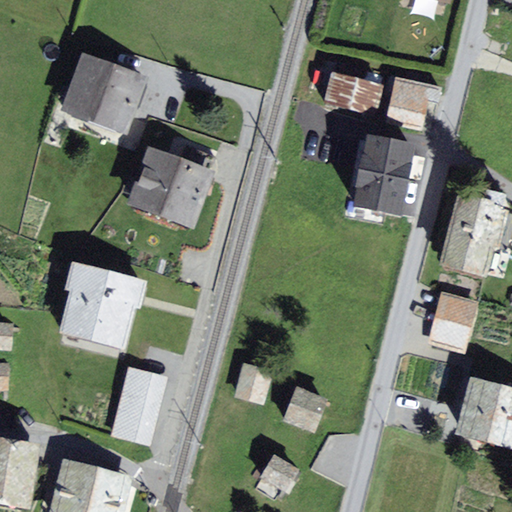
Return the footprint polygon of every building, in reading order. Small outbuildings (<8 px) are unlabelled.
[(120,135),(139,87),(80,64),(61,113),(120,135)] [(376,119),(383,90),(325,76),(318,105),(376,119)] [(426,133),(435,92),(394,83),(385,124),(426,133)] [(169,156),(213,169),(220,146),(176,132),(169,156)] [(417,143),(365,132),(349,209),(401,220),(417,143)] [(195,172),(137,151),(117,207),(175,228),(195,172)] [(463,196),(450,257),(488,264),(501,203),(463,196)] [(54,336),(114,351),(131,288),(71,272),(54,336)] [(438,302),(430,345),(462,351),(470,308),(438,302)] [(115,434),(147,443),(164,379),(132,371),(115,434)] [(264,377),(238,371),(231,397),(257,404),(264,377)] [(511,432),(511,396),(467,386),(455,439),(508,451),(511,432)] [(315,404),(292,395),(282,423),(305,432),(315,404)] [(0,501),(26,506),(36,448),(0,441),(0,501)] [(284,492),(295,473),(272,460),(261,479),(284,492)] [(54,511),(112,511),(122,478),(69,463),(54,511)]
